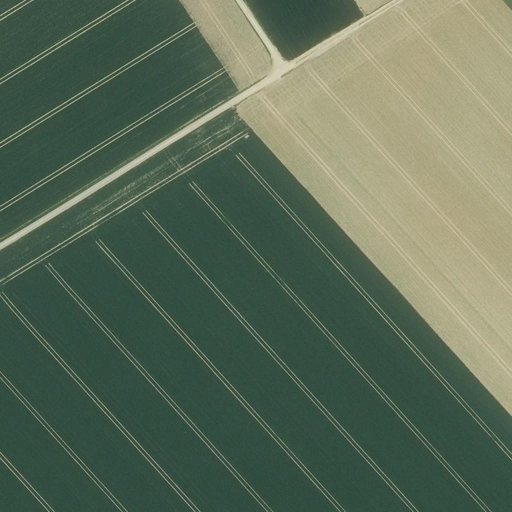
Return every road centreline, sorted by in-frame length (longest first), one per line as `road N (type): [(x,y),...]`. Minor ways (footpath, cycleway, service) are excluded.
road 1 (track): [(0,246),(282,72),(235,0)]
road 2 (track): [(282,72),(401,0)]
